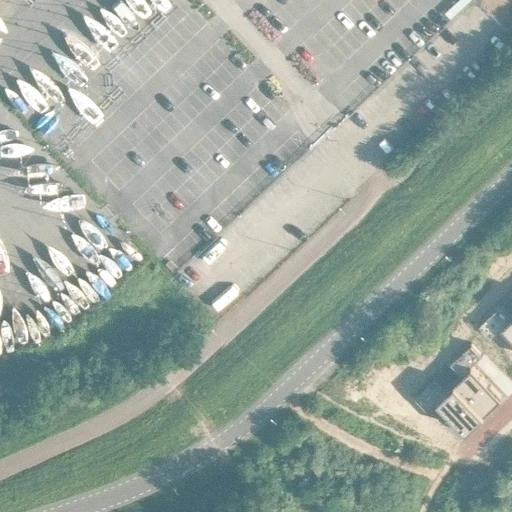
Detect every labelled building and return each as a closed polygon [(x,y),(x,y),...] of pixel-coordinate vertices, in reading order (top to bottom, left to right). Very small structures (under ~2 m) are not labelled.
[(490,335),(490,336),(501,347),(507,341),(498,332),(492,338),(490,335)] [(482,354),(482,355),(484,357),(479,363),(487,372),(493,366),(482,354)] [(482,376),(465,392),(494,423),(511,407),(482,376)] [(465,392),(448,408),(477,440),(494,423),(465,392)] [(428,410),(426,407),(425,408),(436,419),(443,413),(434,404),(428,410)]
